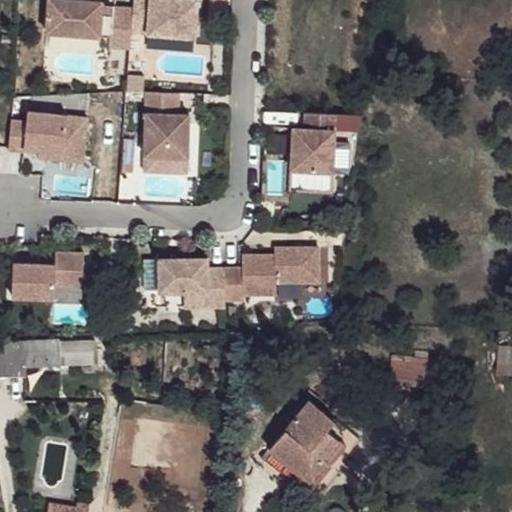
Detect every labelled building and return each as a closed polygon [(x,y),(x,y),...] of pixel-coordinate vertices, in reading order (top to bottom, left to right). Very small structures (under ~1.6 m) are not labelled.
[(97,5),(44,0),(41,35),(105,39),(104,50),(125,52),(126,36),(128,12),(107,10),(106,18),(96,17),(97,5)] [(192,2),(167,0),(128,0),(128,12),(126,36),(189,41),(192,2)] [(174,95),(142,94),(140,158),(183,160),(184,117),(174,117),(174,95)] [(7,123),(4,152),(19,154),(19,152),(59,156),(63,119),(23,114),(22,124),(7,123)] [(288,171),(330,172),(332,115),(302,114),(301,130),(289,130),(288,171)] [(120,141),(121,171),(134,171),(133,141),(120,141)] [(239,271),(220,271),(221,303),(241,302),(240,297),(273,296),(272,284),(315,282),(314,249),(271,250),(271,258),(238,259),(239,271)] [(52,267),(10,266),(9,299),(51,300),(51,288),(79,289),(80,254),(52,254),(52,267)] [(203,261),(155,263),(156,296),(203,295),(204,310),(221,310),(221,303),(220,271),(203,271),(203,261)] [(22,342),(22,365),(94,363),(93,340),(57,342),(56,338),(22,339),(22,342)] [(243,338),(241,352),(270,355),(272,340),(243,338)] [(0,342),(0,372),(22,372),(22,365),(21,342),(0,342)] [(386,354),(381,384),(417,386),(420,358),(386,354)] [(305,385),(294,399),(301,406),(306,401),(315,407),(322,398),(305,385)] [(301,406),(266,450),(308,484),(324,465),(319,460),(334,441),(320,427),(327,418),(315,407),(306,401),(301,406)] [(327,418),(320,427),(334,441),(319,460),(324,465),(329,468),(352,438),(327,418)] [(266,450),(254,464),(304,507),(318,493),(308,484),(266,450)] [(324,465),(308,484),(318,493),(334,473),(329,468),(324,465)] [(72,507),(44,502),(42,511),(85,511),(87,503),(73,501),(72,507)]
